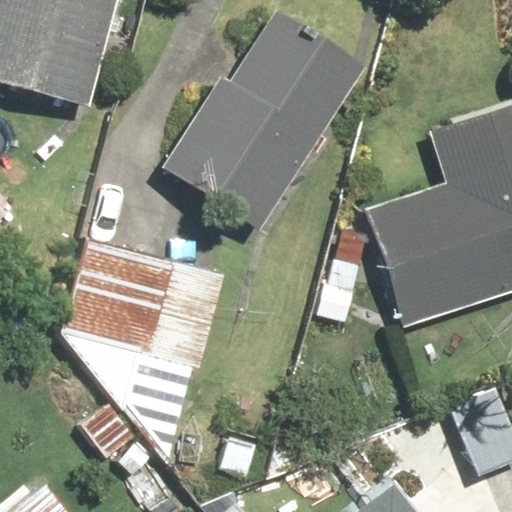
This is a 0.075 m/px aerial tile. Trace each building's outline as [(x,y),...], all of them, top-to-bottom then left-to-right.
[(113,0),(0,0),(0,92),(88,112),(113,0)] [(356,69),(269,16),(224,87),(210,79),(151,173),(252,236),(356,69)] [(511,99),(418,132),(436,184),(355,212),(397,333),(511,293),(511,99)] [(363,241),(335,233),(310,321),(339,329),(363,241)] [(218,276),(76,237),(48,336),(163,463),(218,276)] [(108,459),(123,477),(146,458),(98,401),(70,425),(102,463),(108,459)] [(412,511),(392,485),(357,511),(412,511)] [(58,511),(36,486),(4,511),(58,511)]
